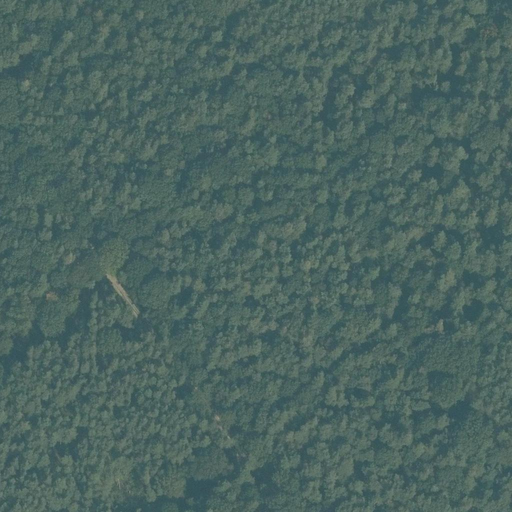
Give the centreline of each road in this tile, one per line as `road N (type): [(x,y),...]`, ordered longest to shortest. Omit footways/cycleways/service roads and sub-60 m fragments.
road 1 (track): [(0,345),(108,265),(98,250),(284,122),(203,0)]
road 2 (track): [(285,113),(511,404)]
road 3 (track): [(108,265),(284,511)]
road 4 (track): [(0,121),(98,250)]
road 5 (track): [(134,0),(0,73)]
